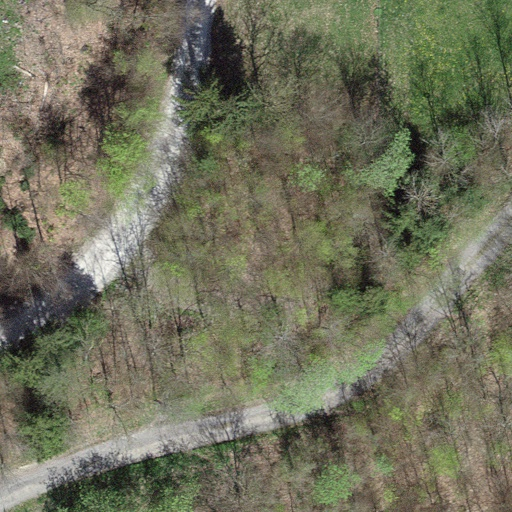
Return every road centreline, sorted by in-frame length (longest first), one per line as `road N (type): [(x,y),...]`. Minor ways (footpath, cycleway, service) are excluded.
road 1 (track): [(511,225),(336,393),(0,494)]
road 2 (track): [(111,251),(196,297),(300,291),(362,248),(395,0)]
road 3 (track): [(0,345),(111,251),(152,185),(188,98),(202,0)]
